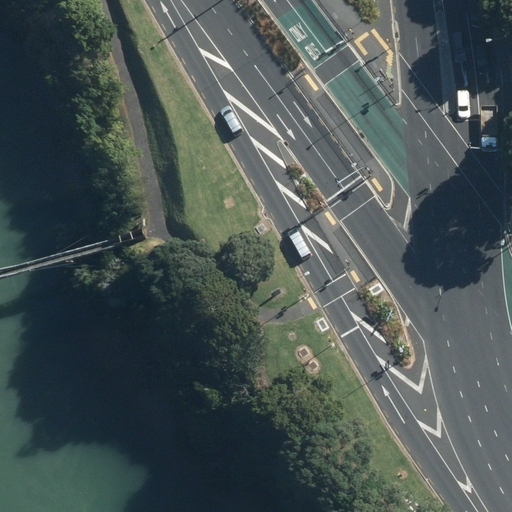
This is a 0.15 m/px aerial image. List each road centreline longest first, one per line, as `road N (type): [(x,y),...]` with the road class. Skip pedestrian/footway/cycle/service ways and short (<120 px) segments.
road 1 (primary): [(463,511),(328,293),(164,0)]
road 2 (primary): [(219,0),(359,196),(486,398)]
road 3 (tertiary): [(466,0),(478,173),(456,226)]
road 4 (tertiary): [(456,226),(426,108),(416,0)]
road 5 (tertiary): [(486,398),(460,294),(456,226)]
